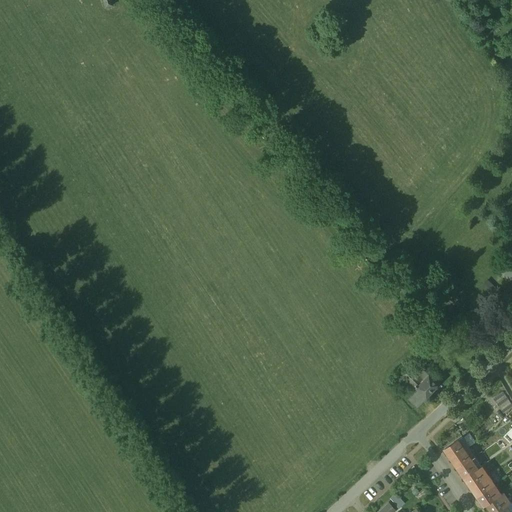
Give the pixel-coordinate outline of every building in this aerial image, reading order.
[(434,386),(424,375),(416,383),(411,388),(413,391),(420,399),(421,398),(434,386)] [(410,377),(405,382),(411,388),(416,383),(410,377)] [(420,399),(413,391),(403,400),(412,409),(422,400),(421,398),(420,399)] [(511,403),(504,391),(494,398),(504,413),(511,407),(511,403)] [(459,440),(446,449),(453,458),(466,449),(459,440)] [(466,449),(453,458),(459,468),(472,459),(466,449)] [(472,459),(459,468),(466,477),(479,468),(472,459)] [(479,468),(466,477),(472,487),(485,478),(483,474),(479,468)] [(485,478),(472,487),(479,496),(492,487),(489,483),(485,478)] [(492,487),(479,496),(485,506),(488,504),(502,494),(496,484),(492,487)] [(393,488),(382,498),(386,502),(397,492),(393,488)] [(390,499),(399,508),(406,501),(397,492),(390,499)] [(502,494),(488,504),(493,511),(496,511),(508,505),(511,502),(505,492),(502,494)] [(378,511),(392,511),(395,509),(389,502),(378,511)]
